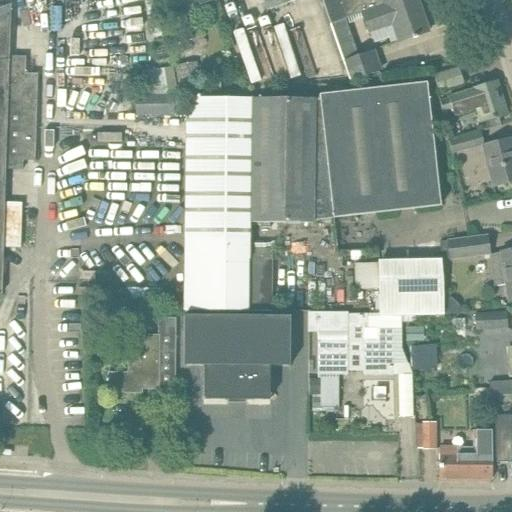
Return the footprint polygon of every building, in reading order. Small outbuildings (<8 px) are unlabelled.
[(163,38),(154,0),(144,0),(154,40),(163,38)] [(320,1),(319,0),(263,0),(267,10),(297,0),(317,0),(318,1),(320,1)] [(319,0),(320,1),(321,0),(323,0),(350,81),(381,71),(374,50),(359,55),(347,19),(362,14),(369,33),(392,25),(397,42),(413,37),(414,38),(418,37),(417,35),(429,31),(418,0),(407,0),(402,2),(401,0),(385,0),(384,1),(383,0),(319,0)] [(0,293),(2,294),(3,247),(20,248),(22,203),(5,202),(6,169),(23,170),(23,160),(35,161),(37,74),(8,73),(11,5),(0,8),(0,293)] [(168,17),(177,44),(193,38),(184,12),(168,17)] [(177,83),(200,79),(196,61),(174,66),(177,83)] [(135,95),(136,115),(175,114),(175,94),(168,94),(177,92),(173,67),(140,72),(144,93),(152,92),(153,94),(135,95)] [(463,84),(458,68),(434,76),(439,92),(463,84)] [(333,217),(441,206),(427,83),(407,85),(319,94),(320,98),(333,217)] [(443,112),(452,110),(454,116),(480,108),(484,119),(492,117),(493,119),(495,118),(495,116),(505,113),(496,83),(449,97),(449,98),(440,101),(443,112)] [(186,99),(184,315),(187,315),(271,316),(271,259),(248,259),(248,248),(248,223),(312,224),(312,219),(333,217),(320,98),(310,98),(310,100),(186,99)] [(464,137),(450,141),(453,153),(468,150),(464,137)] [(484,146),(483,146),(493,187),(511,181),(511,139),(484,146)] [(447,241),(440,242),(442,258),(449,257),(450,260),(490,255),(487,236),(447,241)] [(511,251),(500,253),(508,302),(511,301),(511,251)] [(441,259),(378,261),(379,264),(379,289),(380,314),(403,315),(404,315),(404,321),(416,321),(416,316),(443,315),(441,259)] [(379,264),(355,264),(355,290),(379,289),(379,264)] [(163,301),(163,288),(89,286),(89,308),(128,309),(128,300),(163,301)] [(348,313),(308,312),(308,332),(318,332),(318,374),(348,375),(348,367),(358,367),(359,314),(348,314),(348,313)] [(505,312),(474,314),(475,330),(506,328),(505,312)] [(359,314),(358,367),(363,367),(363,375),(393,375),(399,375),(401,416),(413,415),(411,371),(402,348),(403,315),(380,314),(359,314)] [(289,365),(289,316),(271,316),(187,315),(184,315),(184,365),(203,365),(203,399),(269,399),(269,365),(289,365)] [(158,335),(148,335),(128,335),(128,373),(108,373),(108,379),(106,379),(106,383),(108,383),(108,393),(142,393),(142,389),(159,389),(159,344),(176,344),(176,318),(158,318),(158,335)] [(324,379),(309,379),(310,395),(325,395),(324,379)] [(511,381),(490,383),(491,396),(499,395),(511,394),(511,381)] [(491,396),(492,411),(497,410),(500,408),(499,395),(491,396)] [(511,463),(511,479),(511,415),(511,416),(495,416),(495,463),(511,463)] [(422,423),(417,424),(418,449),(436,449),(436,422),(422,422),(422,423)] [(440,479),(492,479),(492,431),(474,431),(474,448),(440,448),(440,479)]
